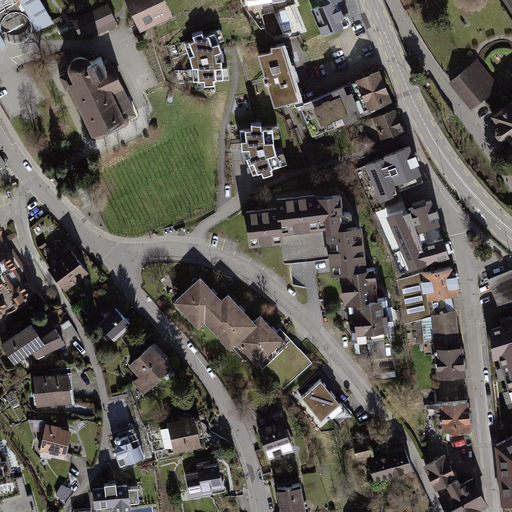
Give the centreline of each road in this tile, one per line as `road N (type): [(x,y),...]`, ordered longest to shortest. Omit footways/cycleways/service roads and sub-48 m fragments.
road 1 (residential): [(439,511),(411,447),(284,291),(195,250),(123,252)]
road 2 (residential): [(496,511),(468,249),(448,199)]
road 3 (residential): [(262,511),(254,470),(217,385),(124,275),(123,252)]
road 4 (primary): [(374,0),(456,175),(511,228)]
road 5 (residential): [(123,252),(89,241),(0,136)]
